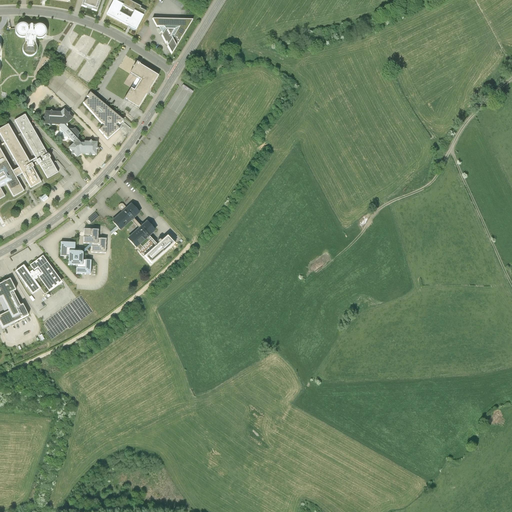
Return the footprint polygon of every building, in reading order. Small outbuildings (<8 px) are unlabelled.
[(83,0),(81,6),(87,8),(88,6),(93,8),(92,11),(96,13),(100,0),(83,0)] [(135,31),(137,29),(139,27),(138,26),(145,12),(140,9),(141,7),(130,1),(126,0),(115,0),(107,16),(127,26),(128,25),(129,25),(129,27),(130,28),(132,30),(134,31),(135,31)] [(167,47),(171,55),(193,21),(152,19),(157,27),(159,27),(160,29),(159,30),(160,33),(161,32),(163,34),(161,36),(166,44),(166,43),(168,46),(167,47)] [(30,27),(26,23),(21,22),(17,25),(15,31),(17,36),(21,38),(26,38),(26,40),(25,42),(24,44),(23,47),(23,50),(24,53),(26,55),(28,56),(30,57),(33,56),(36,54),(38,52),(39,50),(39,48),(38,45),(36,43),(36,39),(39,39),(42,39),(44,38),(47,35),(47,33),(47,30),(46,27),(44,25),(41,24),(37,25),(35,27),(35,24),(33,23),(31,23),(30,27)] [(150,90),(158,77),(140,65),(139,64),(137,63),(130,74),(140,80),(134,91),(131,89),(124,100),(127,102),(138,109),(147,96),(148,95),(149,93),(150,92),(151,90),(150,90)] [(124,121),(90,93),(87,97),(89,99),(87,100),(83,104),(102,124),(101,125),(103,127),(99,131),(107,140),(119,130),(116,125),(118,123),(120,125),(124,121)] [(97,147),(97,143),(92,143),(91,141),(89,143),(84,142),(82,143),(78,139),(78,135),(80,134),(75,128),(73,130),(68,130),(67,128),(68,127),(68,126),(67,124),(72,119),(69,115),(69,114),(67,114),(64,110),(61,113),(53,113),(52,111),(50,113),(48,113),(45,112),(44,125),(50,125),(52,127),(53,125),(60,126),(59,138),(67,138),(68,140),(69,140),(70,140),(74,144),(69,149),(72,152),(72,155),(74,155),(77,158),(80,155),(83,155),(96,156),(97,150),(98,148),(97,147)] [(48,179),(58,173),(25,116),(15,122),(36,158),(29,162),(9,126),(0,130),(0,133),(19,167),(13,171),(0,149),(0,200),(5,197),(0,188),(7,185),(15,198),(25,192),(17,178),(20,176),(23,174),(32,189),(42,183),(33,169),(40,165),(48,179)] [(140,214),(131,204),(113,220),(111,222),(116,227),(120,232),(132,221),(138,229),(127,239),(136,249),(147,239),(149,241),(137,252),(143,258),(150,266),(175,244),(167,235),(157,245),(149,237),(155,231),(147,221),(140,227),(134,219),(140,214)] [(98,217),(95,213),(87,220),(91,224),(98,217)] [(98,230),(84,230),(83,244),(89,244),(91,244),(91,247),(91,253),(105,253),(106,239),(98,239),(98,230)] [(83,261),(83,253),(81,252),(75,252),(75,243),(61,243),(60,257),(68,257),(68,265),(77,266),(76,274),(90,275),(91,261),(83,261)] [(24,267),(16,273),(32,296),(41,291),(44,296),(61,284),(43,258),(29,268),(33,273),(30,275),(24,267)] [(0,284),(0,323),(3,330),(29,317),(23,304),(20,306),(14,292),(16,291),(11,279),(0,284)]
